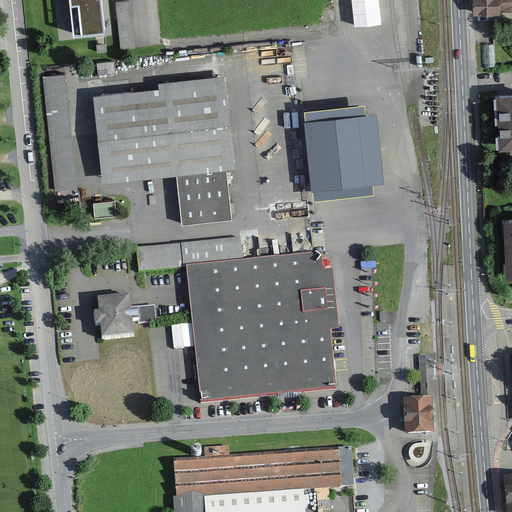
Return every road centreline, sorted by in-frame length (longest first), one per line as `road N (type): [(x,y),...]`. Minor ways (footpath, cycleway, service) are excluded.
road 1 (residential): [(56,442),(9,0)]
road 2 (residential): [(429,356),(400,357),(394,396),(363,418),(56,442)]
road 3 (primary): [(474,319),(458,0)]
road 4 (primary): [(488,511),(474,319)]
